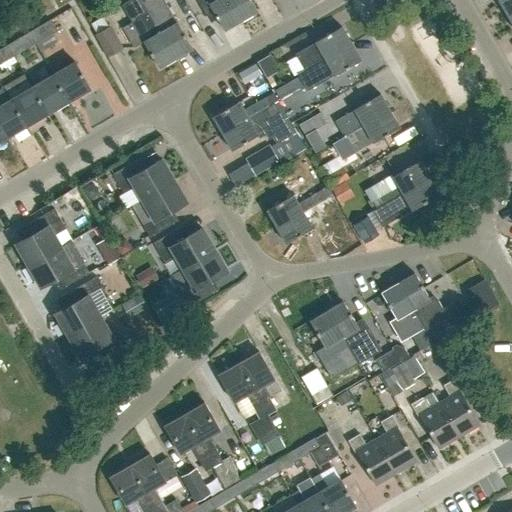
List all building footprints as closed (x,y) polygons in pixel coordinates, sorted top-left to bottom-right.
[(132,22),(122,28),(133,47),(143,41),(150,52),(149,53),(151,56),(152,56),(159,67),(175,58),(149,12),(141,0),(129,0),(122,4),(132,22)] [(141,0),(149,12),(175,58),(192,48),(185,37),(186,37),(184,33),(183,33),(176,22),(163,0),(141,0)] [(197,0),(204,12),(205,11),(209,18),(213,19),(216,17),(217,19),(217,18),(224,30),(240,20),(228,0),(197,0)] [(228,0),(240,20),(257,11),(250,0),(228,0)] [(511,0),(498,0),(507,16),(511,13),(511,0)] [(56,31),(50,20),(33,30),(40,41),(56,31)] [(94,34),(106,57),(123,48),(110,25),(94,34)] [(297,56),(305,70),(351,43),(341,27),(330,33),(329,32),(326,34),(326,35),(315,42),(316,45),(297,56)] [(28,33),(12,42),(18,53),(22,59),(38,50),(35,44),(28,33)] [(280,54),(301,43),(296,34),(275,44),(280,54)] [(360,60),(351,43),(305,70),(297,74),(306,91),(345,68),(346,69),(349,67),(349,66),(360,60)] [(7,45),(0,49),(0,64),(13,56),(7,45)] [(268,77),(280,71),(271,55),(259,62),(268,77)] [(53,74),(68,101),(90,88),(74,61),(53,74)] [(47,113),(68,101),(53,74),(31,86),(47,113)] [(31,86),(10,99),(26,126),(47,113),(31,86)] [(224,110),(213,117),(222,133),(274,103),(278,101),(274,93),(263,99),(244,110),(239,102),(228,108),(227,107),(223,110),(224,110)] [(390,110),(380,94),(369,100),(368,100),(365,102),(354,109),(354,110),(335,121),(344,136),(390,110)] [(0,129),(5,138),(26,126),(10,99),(0,104),(0,129)] [(222,133),(232,150),(243,143),(243,144),(247,142),(247,141),(257,135),(258,137),(264,134),(267,139),(273,136),(276,143),(292,134),(274,103),(222,133)] [(315,109),(293,121),(301,134),(322,122),(315,109)] [(399,127),(390,110),(344,136),(349,144),(368,133),(373,142),(384,135),(384,136),(388,134),(388,133),(399,127)] [(315,152),(326,146),(316,129),(305,135),(315,152)] [(352,154),(342,137),(333,143),(343,160),(352,154)] [(269,144),(245,158),(254,175),(278,161),(269,144)] [(368,145),(347,158),(355,170),(375,157),(368,145)] [(137,160),(113,174),(124,193),(134,187),(142,199),(174,180),(161,159),(142,170),(137,160)] [(366,192),(375,208),(428,178),(419,161),(408,168),(407,167),(403,169),(404,170),(366,192)] [(331,188),(349,178),(343,167),(325,177),(331,188)] [(404,209),(409,206),(411,209),(423,203),(427,201),(438,194),(428,178),(375,208),(372,210),(382,226),(406,212),(404,209)] [(174,180),(142,199),(154,220),(144,226),(150,237),(174,223),(168,213),(186,202),(174,180)] [(276,226),(328,196),(332,194),(328,186),(317,193),(317,192),(298,203),(293,195),(282,201),(281,201),(277,203),(278,203),(266,210),(276,226)] [(346,228),(328,196),(276,226),(285,243),(297,236),(297,237),(301,235),(301,234),(311,228),(312,229),(319,225),(325,227),(326,227),(331,236),(346,228)] [(16,243),(28,265),(60,247),(54,235),(66,229),(54,209),(51,210),(29,223),(35,233),(16,243)] [(353,224),(365,243),(378,235),(367,216),(353,224)] [(175,255),(182,268),(214,249),(201,228),(183,239),(177,229),(154,243),(165,262),(175,255)] [(109,263),(119,257),(109,239),(98,246),(109,263)] [(73,269),(60,247),(28,265),(41,287),(59,276),(65,286),(89,272),(83,263),(73,269)] [(187,294),(192,304),(214,292),(208,282),(227,271),(214,249),(182,268),(195,289),(187,294)] [(420,284),(414,273),(397,282),(424,328),(432,343),(466,324),(456,308),(445,314),(436,299),(432,296),(429,298),(423,288),(421,284),(420,284)] [(68,335),(100,316),(88,295),(102,287),(97,276),(69,292),(74,302),(55,313),(68,335)] [(400,342),(424,328),(397,282),(381,292),(387,303),(387,304),(389,307),(390,307),(396,317),(389,321),(400,342)] [(491,293),(474,303),(482,316),(498,306),(491,293)] [(127,304),(132,314),(145,306),(139,297),(127,304)] [(185,313),(184,313),(177,300),(156,312),(163,325),(185,313)] [(342,301),(326,311),(352,356),(356,364),(379,350),(362,320),(355,324),(351,317),(352,316),(350,312),(349,313),(342,301)] [(326,311),(309,320),(316,332),(315,332),(317,336),(318,335),(324,346),(315,351),(330,378),(356,364),(352,356),(326,311)] [(104,356),(126,343),(120,333),(112,338),(100,316),(68,335),(80,356),(99,346),(104,356)] [(392,350),(399,362),(409,356),(403,347),(395,345),(391,348),(392,350)] [(399,362),(392,350),(375,360),(382,372),(392,366),(399,362)] [(274,379),(259,351),(238,362),(268,415),(276,411),(273,404),(262,385),(274,379)] [(272,422),(268,415),(238,362),(218,373),(234,401),(246,395),(259,418),(248,424),(261,445),(262,445),(263,446),(280,436),(272,422)] [(300,376),(316,404),(332,394),(316,367),(300,376)] [(376,396),(389,389),(380,373),(367,380),(376,396)] [(443,385),(449,396),(439,402),(459,437),(479,425),(460,391),(461,390),(455,379),(443,385)] [(346,391),(335,397),(340,405),(350,400),(346,391)] [(422,397),(411,404),(417,416),(419,415),(438,448),(459,437),(439,402),(433,391),(422,397)] [(204,402),(184,413),(210,460),(218,455),(208,437),(220,430),(204,402)] [(192,446),(202,464),(210,460),(184,413),(164,425),(180,453),(192,446)] [(380,422),(386,433),(376,439),(396,473),(416,461),(397,428),(398,427),(392,415),(380,422)] [(314,438),(293,450),(298,459),(311,451),(318,464),(338,453),(337,451),(337,452),(325,432),(315,438),(314,438)] [(356,451),(375,485),(396,473),(376,439),(366,444),(359,434),(347,441),(354,452),(356,451)] [(277,471),(278,471),(298,459),(293,450),(272,462),(277,471)] [(130,465),(156,511),(183,511),(176,499),(164,506),(154,488),(165,481),(149,453),(130,465)] [(264,457),(256,462),(260,469),(268,465),(264,457)] [(277,471),(272,462),(268,465),(260,469),(251,475),(256,484),(277,471)] [(156,511),(130,465),(110,476),(125,504),(135,498),(142,511),(156,511)] [(180,476),(195,502),(210,494),(195,468),(180,476)] [(340,478),(327,486),(319,474),(311,479),(318,491),(330,511),(343,511),(355,505),(340,478)] [(256,484),(251,475),(230,487),(235,496),(256,484)] [(235,496),(230,487),(209,500),(214,508),(235,496)] [(296,504),(297,504),(301,511),(330,511),(318,491),(305,498),(300,489),(291,494),(296,504)] [(207,511),(214,508),(209,500),(188,511),(187,511),(207,511)]
